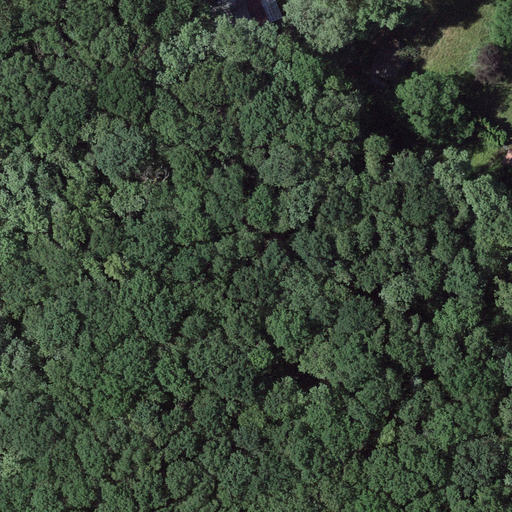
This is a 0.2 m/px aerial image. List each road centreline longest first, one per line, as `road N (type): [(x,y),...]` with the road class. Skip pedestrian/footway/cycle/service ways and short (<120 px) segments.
road 1 (track): [(186,0),(237,209),(279,334),(363,451),(436,511)]
road 2 (track): [(460,0),(339,191),(231,184)]
road 3 (track): [(229,176),(0,299)]
road 4 (track): [(177,0),(124,60),(0,134)]
road 5 (track): [(311,381),(148,511)]
